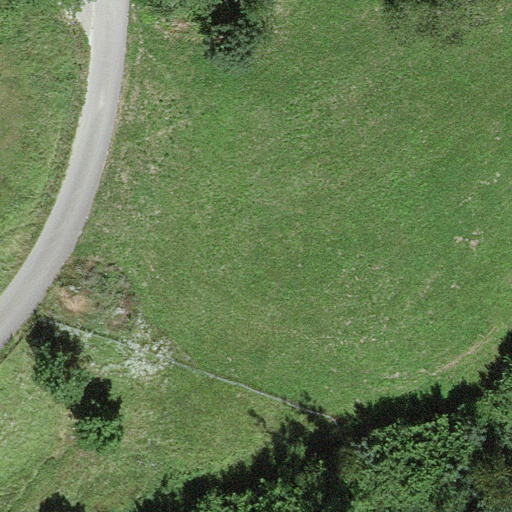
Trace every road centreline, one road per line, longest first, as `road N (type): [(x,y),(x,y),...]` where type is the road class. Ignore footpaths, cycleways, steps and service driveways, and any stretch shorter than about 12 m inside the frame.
road 1 (track): [(511,343),(465,378),(148,511)]
road 2 (track): [(99,0),(92,158),(44,268),(0,326)]
